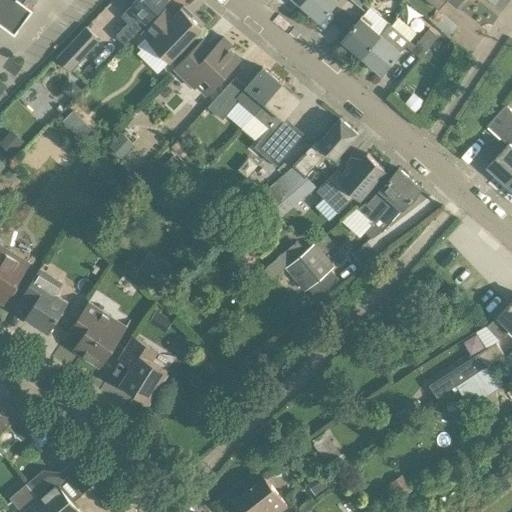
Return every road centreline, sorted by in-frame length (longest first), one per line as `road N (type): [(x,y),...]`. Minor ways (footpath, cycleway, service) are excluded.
road 1 (residential): [(511,237),(243,0)]
road 2 (residential): [(164,494),(49,385),(0,352)]
